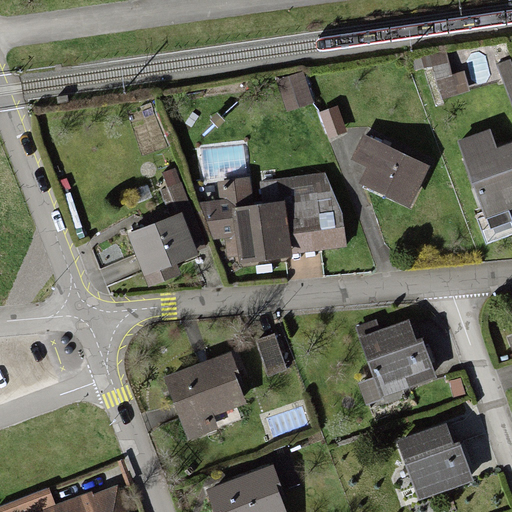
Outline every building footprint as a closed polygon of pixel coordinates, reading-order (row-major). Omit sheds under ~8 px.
[(426,161),(364,134),(356,153),(371,160),(364,175),(411,195),(426,161)] [(511,140),(466,160),(486,210),(511,199),(511,140)] [(254,179),(220,180),(221,231),(235,231),(236,257),(291,254),(290,223),(316,222),(317,247),(344,246),(342,218),(335,196),(254,200),(254,179)] [(182,207),(127,225),(141,267),(196,249),(182,207)] [(413,312),(361,332),(383,390),(435,370),(413,312)] [(276,336),(261,341),(269,366),(284,360),(276,336)] [(228,352),(166,373),(186,429),(213,419),(209,408),(243,396),(228,352)] [(448,419),(401,436),(421,491),(468,474),(448,419)] [(290,511),(273,461),(206,484),(216,511),(290,511)] [(125,511),(116,485),(53,507),(46,487),(3,502),(6,511),(21,511),(33,508),(33,511),(125,511)]
